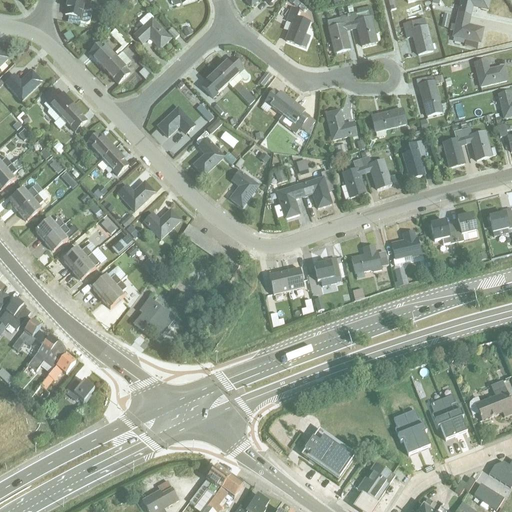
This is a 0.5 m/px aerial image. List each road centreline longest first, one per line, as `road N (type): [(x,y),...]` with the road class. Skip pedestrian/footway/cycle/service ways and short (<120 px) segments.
road 1 (residential): [(511,173),(289,243),(250,241),(196,202),(122,121)]
road 2 (primary): [(511,285),(171,404)]
road 3 (primary): [(199,422),(365,355),(511,311)]
road 4 (secondary): [(0,247),(55,310),(171,404)]
road 5 (primary): [(22,511),(199,422)]
road 6 (primary): [(171,404),(0,491)]
road 7 (tertiary): [(199,422),(323,511)]
road 8 (residential): [(226,23),(122,121)]
road 9 (residential): [(397,511),(423,480),(511,445)]
road 10 (residential): [(226,23),(293,73),(336,75)]
road 11 (residential): [(336,75),(387,63),(393,80),(384,87),(344,81)]
road 12 (residential): [(122,121),(38,33)]
